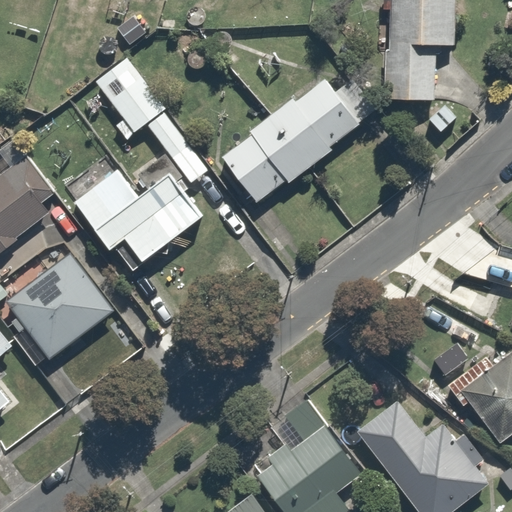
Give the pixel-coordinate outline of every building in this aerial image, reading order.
[(382,0),(378,91),(433,94),(435,43),(447,43),(449,0),(382,0)] [(125,53),(91,78),(119,116),(110,122),(122,138),(143,122),(188,182),(209,166),(125,53)] [(318,78),(219,156),(255,202),(354,125),(318,78)] [(0,242),(58,201),(14,140),(0,150),(0,242)] [(113,163),(70,195),(105,243),(118,232),(136,256),(198,211),(167,169),(135,193),(113,163)] [(109,306),(66,249),(4,295),(46,352),(109,306)] [(0,400),(2,399),(0,396),(0,358),(15,346),(0,326),(0,400)] [(511,424),(511,353),(507,347),(455,388),(494,438),(511,424)] [(305,395),(267,423),(279,439),(243,465),(278,511),(337,511),(346,505),(333,487),(359,468),(305,395)] [(418,432),(391,395),(350,425),(413,511),(441,511),(483,482),(469,462),(479,454),(459,426),(448,434),(436,418),(418,432)] [(265,511),(248,487),(213,511),(265,511)]
